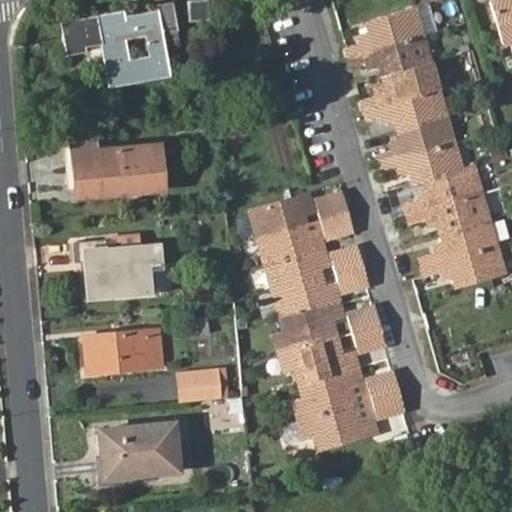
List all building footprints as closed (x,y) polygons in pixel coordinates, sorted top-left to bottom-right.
[(209,22),(207,0),(186,0),(189,25),(209,22)] [(511,0),(499,0),(489,3),(502,46),(510,44),(509,40),(511,39),(511,0)] [(147,36),(160,34),(155,1),(123,6),(125,13),(108,15),(107,9),(45,18),(49,50),(68,47),(68,41),(84,39),(90,84),(153,76),(148,45),(147,36)] [(421,36),(413,10),(365,23),(368,32),(362,34),(365,42),(360,43),(345,47),(348,57),(421,36)] [(161,44),(160,34),(147,36),(148,45),(161,44)] [(428,63),(421,36),(348,57),(351,67),(366,62),(370,61),(371,70),(378,68),(381,77),(428,63)] [(375,96),(360,100),(363,110),(436,89),(428,63),(381,77),(383,86),(377,87),(379,95),(375,96)] [(436,89),(363,110),(367,120),(381,116),(385,115),(388,122),(393,120),(396,130),(443,116),(436,89)] [(390,149),(376,153),(379,163),(451,143),(443,116),(396,130),(399,140),(392,141),(395,148),(390,149)] [(66,143),(72,186),(98,183),(99,192),(161,185),(156,142),(91,149),(90,141),(66,143)] [(379,163),(382,173),(396,169),(400,168),(402,176),(409,174),(412,185),(421,182),(459,171),(451,143),(379,163)] [(470,167),(459,171),(421,182),(423,188),(417,190),(419,198),(415,200),(401,204),(404,214),(477,194),(470,167)] [(485,221),(477,194),(404,214),(406,224),(421,220),(425,219),(427,226),(433,224),(436,236),(485,221)] [(311,202),(316,220),(343,213),(338,195),(311,202)] [(300,197),(247,211),(255,238),(303,224),(300,214),(309,212),(306,203),(302,204),(300,197)] [(255,238),(262,265),(316,250),(314,245),(318,243),(317,240),(321,239),(348,231),(343,213),(316,220),(303,224),(255,238)] [(416,258),(419,269),(493,247),(485,221),(436,236),(439,244),(432,246),(435,252),(430,254),(416,258)] [(117,237),(99,238),(101,250),(118,249),(117,237)] [(101,250),(99,238),(69,240),(71,261),(80,260),(83,296),(145,291),(143,266),(154,265),(153,247),(118,249),(101,250)] [(326,256),(332,275),(358,267),(353,247),(326,256)] [(493,247),(419,269),(421,278),(436,273),(440,272),(443,281),(449,279),(452,288),(501,274),(493,247)] [(316,250),(262,265),(270,293),(318,279),(316,269),(325,267),(322,257),(317,258),(316,250)] [(337,293),(364,286),(358,267),(332,275),(337,293)] [(318,279),(270,293),(277,319),(330,304),(329,298),(333,296),(330,286),(321,289),(318,279)] [(330,304),(277,319),(280,327),(284,326),(285,332),(281,334),(271,336),(277,356),(333,340),(327,321),(335,319),(333,312),(337,311),(335,302),(330,304)] [(344,317),(349,335),(376,328),(370,309),(344,317)] [(81,334),(85,374),(160,369),(156,328),(81,334)] [(354,353),(381,346),(376,328),(349,335),(354,353)] [(338,359),(333,340),(277,356),(282,375),(293,373),(297,371),(299,378),(294,379),(296,387),(354,370),(351,361),(347,362),(346,356),(338,359)] [(180,403),(231,396),(227,366),(177,373),(180,403)] [(356,379),(354,370),(296,387),(298,394),(304,393),(305,400),(300,400),(290,404),(296,422),(352,406),(347,389),(354,387),(352,380),(356,379)] [(363,383),(368,402),(395,394),(389,375),(363,383)] [(373,419),(400,411),(395,394),(368,402),(373,419)] [(356,422),(352,406),(296,422),(301,440),(311,437),(315,435),(318,443),(312,444),(315,453),(372,436),(370,427),(366,428),(364,420),(356,422)] [(91,432),(95,480),(176,474),(172,425),(91,432)]
